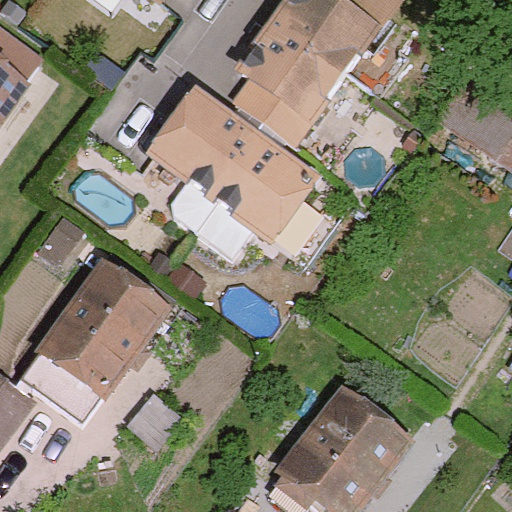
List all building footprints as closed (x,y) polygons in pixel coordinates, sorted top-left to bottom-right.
[(289,0),(269,28),(338,77),(394,0),(289,0)] [(256,137),(272,150),(281,137),(290,143),(338,77),(269,28),(238,71),(253,82),(237,105),(243,110),(234,122),(256,137)] [(0,115),(21,88),(16,85),(36,58),(0,31),(0,115)] [(511,59),(495,47),(442,121),(507,168),(511,161),(511,59)] [(211,199),(256,137),(234,122),(193,92),(148,154),(211,199)] [(256,137),(211,199),(267,241),(312,179),(272,150),(256,137)] [(165,310),(98,265),(38,353),(104,399),(165,310)] [(0,451),(34,406),(0,380),(0,451)] [(344,393),(282,475),(329,511),(361,511),(413,446),(344,393)]
